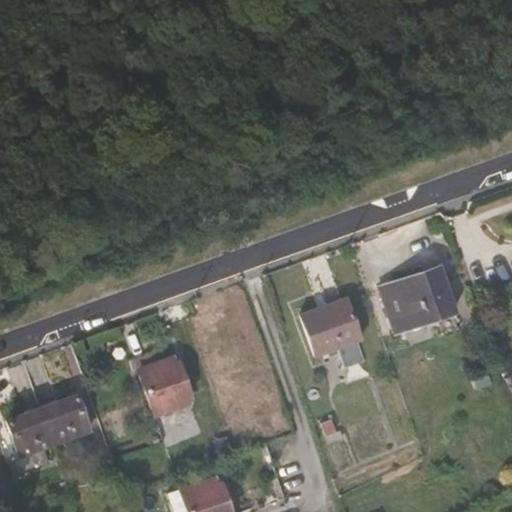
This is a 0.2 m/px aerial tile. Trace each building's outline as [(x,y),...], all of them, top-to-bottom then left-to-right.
[(443,260),(455,254),(452,247),(439,253),(443,260)] [(455,296),(471,288),(455,254),(443,260),(439,253),(397,271),(415,312),(455,296)] [(333,344),(381,324),(364,285),(316,306),(333,344)] [(463,312),(479,306),(471,288),(455,296),(463,312)] [(145,352),(165,402),(203,388),(184,337),(145,352)] [(60,425),(95,412),(82,378),(47,391),(60,425)] [(25,437),(60,425),(47,391),(12,404),(25,437)] [(338,418),(348,414),(342,398),(332,401),(338,418)] [(343,431),(353,428),(348,414),(338,418),(343,431)] [(204,511),(234,511),(246,507),(228,462),(190,477),(204,511)] [(181,511),(177,502),(149,511),(181,511)]
